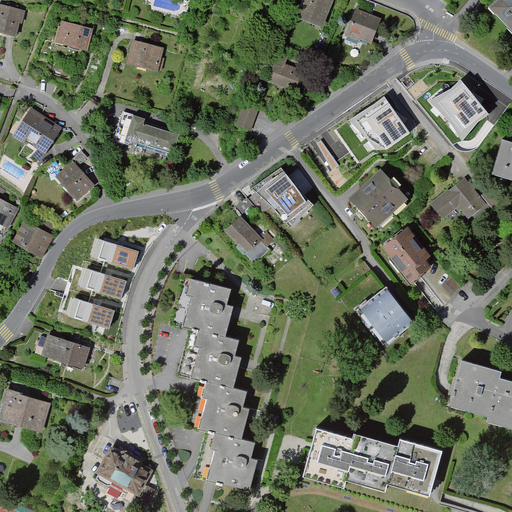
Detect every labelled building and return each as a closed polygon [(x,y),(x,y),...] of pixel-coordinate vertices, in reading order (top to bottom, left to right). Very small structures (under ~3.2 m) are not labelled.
[(304,0),(297,19),(323,29),(334,1),(332,0),(304,0)] [(511,0),(502,0),(492,10),(511,31),(511,0)] [(0,35),(18,41),(25,13),(0,5),(0,35)] [(347,37),(372,46),(382,19),(356,10),(347,37)] [(57,42),(87,49),(92,29),(62,22),(57,42)] [(128,63),(157,71),(163,49),(134,41),(128,63)] [(268,83),(296,94),(305,72),(287,65),(290,57),(278,52),(272,65),(275,66),(268,83)] [(451,90),(430,101),(450,122),(462,140),(478,122),(489,114),(461,79),(451,90)] [(384,98),(349,120),(375,150),(388,149),(410,134),(384,98)] [(237,127),(252,132),(260,110),(244,105),(237,127)] [(12,137),(44,156),(61,130),(29,110),(12,137)] [(172,156),(179,137),(143,125),(145,120),(123,113),(113,143),(135,150),(137,145),(172,156)] [(511,143),(503,141),(494,176),(511,181),(511,143)] [(81,151),(73,160),(78,166),(87,157),(81,151)] [(78,200),(93,185),(72,163),(57,178),(78,200)] [(286,169),(257,189),(273,205),(291,226),(313,203),(299,187),(286,169)] [(381,173),(350,201),(378,231),(409,204),(381,173)] [(464,177),(432,204),(445,221),(460,208),(472,223),(490,208),(493,211),(501,205),(490,191),(481,198),(464,177)] [(0,219),(10,225),(21,206),(0,193),(0,219)] [(258,264),(279,243),(269,232),(264,236),(248,220),(257,211),(246,199),(234,210),(242,218),(227,232),(258,264)] [(41,257),(52,236),(49,234),(55,222),(41,215),(35,226),(24,220),(12,241),(41,257)] [(409,226),(384,247),(393,258),(390,260),(411,285),(443,258),(432,245),(428,248),(409,226)] [(132,269),(138,251),(98,240),(93,258),(132,269)] [(121,300),(127,281),(84,269),(78,287),(121,300)] [(451,277),(442,285),(451,295),(460,287),(451,277)] [(208,481),(250,492),(258,460),(252,458),(256,441),(242,437),(251,406),(244,405),(248,391),(234,388),(242,358),(237,357),(241,341),(227,337),(235,308),(229,306),(233,289),(192,278),(188,294),(193,295),(185,325),(200,329),(195,346),(201,347),(193,377),(207,381),(203,396),(209,397),(201,428),(215,431),(211,447),(216,448),(208,481)] [(414,327),(386,290),(358,311),(386,348),(414,327)] [(109,328),(114,311),(72,297),(66,314),(109,328)] [(94,348),(51,334),(43,357),(86,371),(94,348)] [(502,372),(463,362),(452,405),(490,415),(488,422),(511,428),(511,382),(500,380),(502,372)] [(54,403),(7,389),(3,403),(7,405),(3,421),(45,433),(54,403)] [(353,440),(317,429),(304,475),(344,487),(346,480),(385,491),(387,483),(431,495),(434,482),(444,449),(400,436),(397,446),(355,434),(353,440)] [(123,452),(112,447),(99,473),(144,496),(142,499),(150,503),(157,489),(148,485),(155,469),(144,463),(146,458),(126,448),(123,452)]
